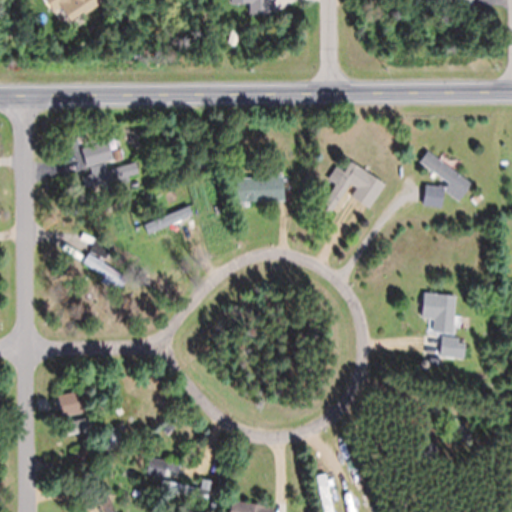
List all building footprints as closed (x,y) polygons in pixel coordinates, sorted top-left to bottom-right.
[(104,1),(103,0),(43,0),(52,14),(59,10),(67,24),(104,1)] [(269,15),(268,0),(228,0),(229,4),(248,4),(248,15),(269,15)] [(90,165),(87,166),(81,148),(98,143),(104,161),(90,165)] [(226,154),(223,146),(228,144),(231,153),(226,154)] [(464,192),(420,161),(426,152),(470,183),(464,192)] [(367,207),(350,195),(356,187),(354,186),(349,182),(328,213),(320,207),(335,184),(327,178),(335,166),(343,172),(350,161),(383,184),(367,207)] [(82,177),(92,174),(90,168),(91,167),(104,164),(106,170),(133,162),(136,172),(127,175),(129,181),(121,183),(119,177),(84,187),(81,177),(82,177)] [(276,180),(276,189),(275,189),(232,190),(232,179),(276,178),(276,180)] [(426,202),(422,202),(425,185),(426,185),(443,187),(441,204),(426,202)] [(191,212),(191,213),(184,216),(150,231),(147,224),(188,206),(191,212)] [(96,237),(96,236),(112,243),(105,258),(89,251),(96,237)] [(84,259),(88,253),(97,259),(99,257),(103,260),(102,261),(126,277),(120,286),(116,283),(112,289),(101,281),(104,276),(103,276),(82,262),(84,259)] [(451,332),(432,330),(433,320),(430,317),(421,316),(423,292),(455,295),(451,332)] [(442,336),(458,338),(456,350),(455,357),(439,355),(442,336)] [(464,441),(430,410),(437,403),(471,434),(464,441)] [(118,415),(115,409),(120,406),(124,412),(118,415)] [(79,442),(74,434),(113,408),(118,416),(109,422),(111,426),(107,429),(104,425),(79,442)] [(425,438),(425,437),(439,450),(433,456),(419,444),(425,438)] [(162,477),(146,473),(149,456),(177,463),(179,463),(177,471),(164,468),(162,477)] [(323,511),(315,474),(323,473),(324,472),(326,479),(331,478),(333,484),(327,486),(333,511),(323,511)] [(177,482),(199,487),(201,478),(210,480),(209,489),(206,489),(204,498),(159,489),(161,479),(177,482)] [(239,511),(239,484),(249,484),(249,505),(253,505),(253,511),(239,511)] [(271,511),(272,507),(230,501),(228,511),(271,511)]
